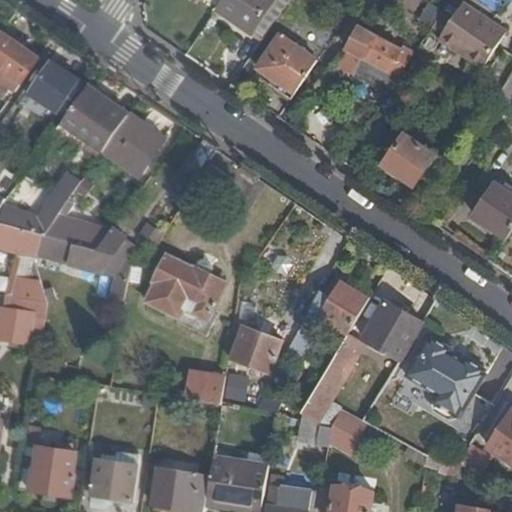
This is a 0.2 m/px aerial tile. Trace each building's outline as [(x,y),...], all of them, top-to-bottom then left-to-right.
[(223,0),(216,12),(252,37),(255,33),(265,40),(292,0),(223,0)] [(511,32),(470,6),(446,41),(487,69),(511,32)] [(354,77),(389,94),(416,53),(403,47),(402,49),(358,28),(348,51),(364,60),(354,77)] [(39,59),(0,32),(0,70),(22,85),(39,59)] [(296,97),(319,62),(281,35),(257,71),(296,97)] [(63,108),(81,83),(50,61),(32,87),(63,108)] [(101,154),(129,114),(89,87),(61,127),(101,154)] [(129,114),(101,154),(138,178),(166,138),(129,114)] [(405,137),(383,167),(413,187),(434,157),(405,137)] [(209,166),(219,152),(204,142),(189,165),(204,175),(209,166)] [(204,175),(182,210),(199,221),(226,178),(209,166),(204,175)] [(5,207),(0,214),(0,225),(43,237),(72,196),(82,182),(68,173),(37,217),(5,207)] [(473,217),(507,240),(511,232),(511,195),(495,185),(473,217)] [(97,252),(113,230),(67,218),(79,201),(72,196),(43,237),(97,252)] [(43,237),(0,225),(0,248),(22,255),(16,280),(29,283),(26,303),(48,306),(42,282),(30,279),(34,268),(37,258),(43,237)] [(138,245),(153,255),(164,238),(149,228),(138,245)] [(43,237),(37,258),(102,275),(127,240),(113,230),(97,252),(43,237)] [(145,304),(182,322),(187,313),(210,324),(229,284),(194,266),(191,267),(166,255),(151,284),(153,286),(145,304)] [(126,305),(134,264),(121,261),(114,301),(126,305)] [(311,313),(289,353),(304,363),(325,322),(349,337),(370,301),(342,283),(332,299),(322,292),(311,313)] [(255,303),(239,300),(236,321),(252,323),(255,303)] [(363,341),(400,363),(423,325),(385,302),(363,341)] [(1,309),(0,314),(0,340),(28,345),(34,314),(1,309)] [(244,328),(230,361),(271,376),(284,343),(244,328)] [(365,347),(349,337),(302,415),(318,426),(333,428),(343,409),(334,403),(365,347)] [(474,438),(492,409),(470,396),(480,378),(477,375),(478,372),(460,360),(457,363),(443,355),(445,351),(428,341),(426,343),(421,342),(396,391),(474,438)] [(111,390),(113,374),(38,361),(36,378),(97,388),(111,390)] [(223,403),(227,379),(189,372),(185,401),(222,407),(223,403)] [(257,411),(279,416),(281,403),(264,399),(257,411)] [(343,409),(333,428),(330,443),(348,453),(366,422),(343,409)] [(318,426),(302,415),(299,421),(297,440),(330,446),(330,443),(333,428),(318,426)] [(511,433),(508,430),(494,450),(511,461),(511,433)] [(76,456),(37,450),(30,493),(69,498),(76,456)] [(468,468),(484,473),(489,462),(467,450),(458,465),(468,468)] [(207,507),(237,511),(262,511),(270,466),(214,457),(211,478),(207,507)] [(468,468),(458,465),(427,457),(425,468),(437,471),(437,474),(464,481),(468,468)] [(99,460),(93,496),(133,503),(138,467),(99,460)] [(152,506),(184,511),(205,511),(207,507),(211,478),(157,470),(152,506)] [(375,511),(378,494),(323,485),(320,506),(332,507),(331,511),(375,511)] [(267,511),(308,511),(312,494),(271,487),(267,511)]
